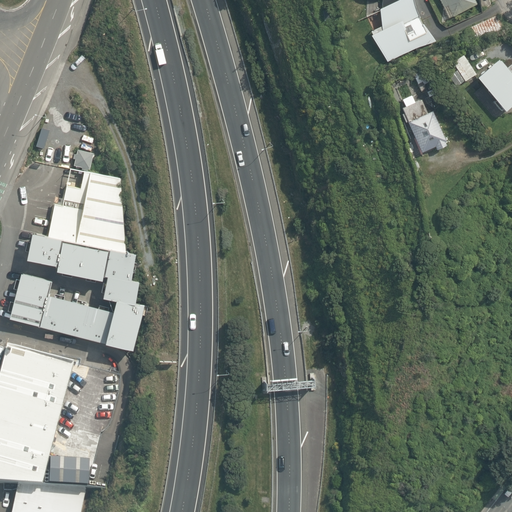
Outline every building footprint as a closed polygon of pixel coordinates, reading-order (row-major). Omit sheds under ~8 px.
[(369,35),(387,62),(398,57),(414,49),(425,45),(436,41),(428,32),(422,24),(418,16),(412,1),(411,0),(366,0),(367,0),(381,0),(382,7),(378,8),(380,26),(369,31),(371,34),(369,35)] [(438,0),(448,18),(476,4),(474,0),(438,0)] [(501,29),(494,15),(470,27),(476,41),(501,29)] [(464,81),(464,82),(475,74),(462,55),(451,62),(456,70),(464,81)] [(497,58),(474,77),(494,101),(493,102),(500,111),(501,110),(502,111),(511,102),(511,74),(511,72),(511,71),(511,62),(505,68),(497,58)] [(419,68),(408,72),(412,84),(423,80),(419,68)] [(455,86),(464,81),(456,70),(448,75),(455,86)] [(405,123),(406,122),(420,152),(433,146),(435,150),(445,145),(443,142),(445,141),(431,111),(427,113),(421,99),(414,102),(411,95),(402,99),(404,106),(401,108),(403,113),(401,114),(405,123)] [(46,236),(125,252),(121,178),(106,175),(68,168),(61,206),(53,204),(46,236)] [(125,252),(46,236),(28,232),(26,241),(24,240),(22,250),(24,250),(22,259),(53,265),(52,270),(59,272),(59,274),(69,277),(69,274),(83,277),(83,279),(93,281),(93,279),(98,280),(99,275),(103,276),(102,282),(100,281),(98,291),(100,292),(99,297),(105,299),(109,309),(109,311),(107,310),(107,307),(98,305),(97,307),(85,304),(85,302),(75,299),(74,302),(62,299),(63,296),(53,293),(52,296),(46,294),(48,288),(49,289),(50,286),(49,285),(50,281),(18,273),(17,279),(14,278),(12,288),(14,289),(11,301),(9,301),(6,310),(8,311),(6,318),(130,350),(140,314),(145,316),(147,306),(142,305),(142,304),(132,302),(136,281),(128,279),(134,254),(125,252)] [(118,392),(119,377),(3,347),(0,358),(0,484),(17,485),(87,488),(98,446),(101,432),(105,431),(109,427),(111,422),(118,392)] [(81,511),(87,488),(17,485),(10,511),(81,511)]
